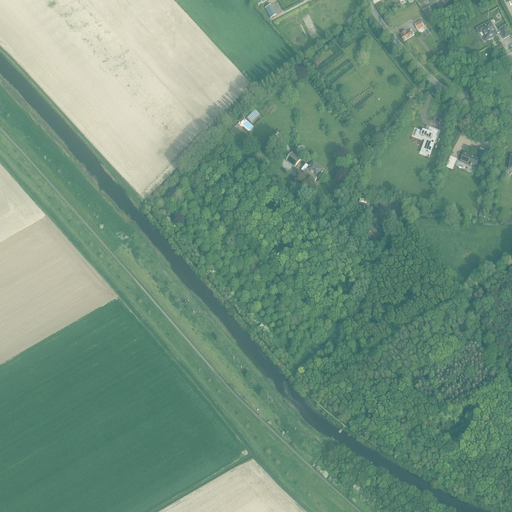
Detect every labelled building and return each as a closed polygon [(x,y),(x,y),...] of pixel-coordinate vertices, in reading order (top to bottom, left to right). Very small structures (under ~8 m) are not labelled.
[(265,8),(270,19),(276,15),(271,5),(265,8)] [(414,24),(418,30),(424,26),(420,20),(414,24)] [(493,37),(497,35),(490,22),(477,29),(479,33),(482,32),(484,36),(483,37),(485,41),(490,39),(489,37),(492,35),(493,37)] [(499,30),(504,39),(510,36),(505,27),(499,30)] [(404,41),(414,34),(411,30),(406,33),(405,31),(401,34),(402,35),(401,36),(404,41)] [(228,130),(232,133),(236,128),(232,125),(228,130)] [(437,132),(429,128),(426,132),(417,127),(414,132),(423,138),(417,147),(425,152),(431,143),(429,142),(431,139),(433,140),(437,132)] [(301,160),(297,157),(299,154),(296,152),(294,154),(292,153),(286,160),(295,167),(301,160)] [(475,155),(475,157),(468,154),(469,153),(464,152),(460,161),(475,167),(479,157),(475,155)] [(450,157),(446,168),(452,170),(457,159),(450,157)] [(315,182),(325,170),(314,161),(309,166),(306,164),(301,170),(305,173),(304,174),(315,182)]
